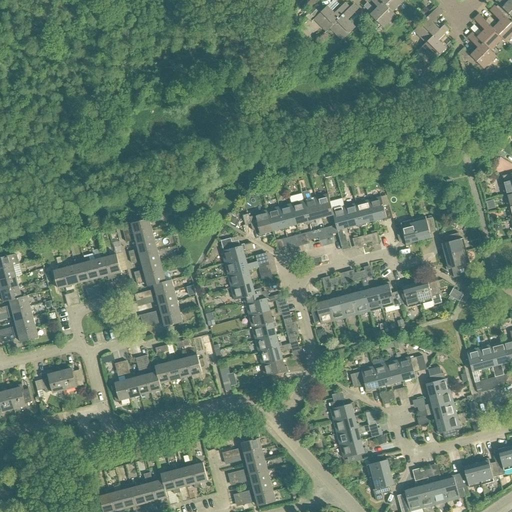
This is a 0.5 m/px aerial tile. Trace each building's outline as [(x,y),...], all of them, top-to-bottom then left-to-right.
[(380,0),(370,0),(378,8),(370,16),(384,29),(396,16),(393,13),(380,0)] [(380,0),(393,13),(405,0),(404,0),(380,0)] [(511,0),(510,0),(507,3),(504,0),(494,0),(497,3),(511,17),(511,0)] [(327,32),(330,29),(350,8),(345,3),(341,7),(335,14),(327,7),(314,20),(327,32)] [(309,13),(313,18),(322,9),(317,4),(309,13)] [(330,29),(342,41),(355,28),(348,20),(359,10),(354,5),(350,8),(330,29)] [(500,22),(493,29),(503,39),(502,39),(506,43),(511,36),(511,23),(495,6),(490,11),(500,22)] [(414,31),(426,44),(440,31),(439,30),(432,23),(443,13),(438,8),(414,31)] [(485,31),(477,38),(490,51),(491,51),(502,39),(503,39),(493,29),(479,15),(474,20),(485,31)] [(426,44),(420,49),(433,62),(446,49),(439,41),(449,31),(444,26),(439,30),(440,31),(426,44)] [(477,38),(473,33),(467,38),(478,48),(471,56),(484,69),(497,57),(491,51),(490,51),(477,38)] [(461,55),(465,58),(468,54),(463,49),(459,53),(461,55)] [(322,170),(324,176),(325,176),(325,178),(334,177),(332,168),(322,170)] [(502,183),(505,196),(511,193),(511,173),(502,176),(504,182),(502,183)] [(330,219),(334,218),(332,210),(328,195),(316,198),(321,219),(329,217),(330,219)] [(381,197),(369,201),(374,221),(382,219),(382,222),(393,219),(390,205),(384,207),(381,197)] [(314,221),(321,219),(316,198),(304,201),(310,224),(314,223),(314,221)] [(305,225),(310,224),(304,201),(292,204),(297,225),(305,223),(305,225)] [(369,201),(356,204),(362,227),(367,226),(366,223),(374,221),(369,201)] [(289,227),(297,225),(292,204),(279,208),(285,231),(290,229),(289,227)] [(356,204),(344,207),(350,228),(357,226),(358,228),(362,227),(356,204)] [(338,233),(342,250),(349,249),(346,237),(344,237),(342,230),(350,228),(344,207),(332,210),(334,218),(336,226),(338,233)] [(281,232),(285,231),(279,208),(267,211),(273,232),(280,229),(281,232)] [(265,234),(273,232),(267,211),(255,214),(255,216),(251,217),(250,214),(244,216),(247,225),(251,224),(253,231),(259,230),(261,237),(266,236),(265,234)] [(231,216),(228,221),(235,225),(238,220),(231,216)] [(426,217),(413,220),(419,241),(426,239),(427,241),(432,240),(430,233),(436,232),(432,218),(426,220),(426,217)] [(131,224),(134,235),(152,230),(149,219),(131,224)] [(419,241),(413,220),(401,224),(402,227),(396,229),(399,243),(405,241),(407,247),(412,245),(411,243),(419,241)] [(134,235),(137,245),(155,240),(152,230),(134,235)] [(443,249),(445,257),(466,251),(463,239),(460,239),(459,233),(445,237),(447,243),(440,245),(441,250),(443,249)] [(222,252),(225,264),(246,259),(244,251),(246,250),(245,246),(240,247),(238,241),(232,243),(231,239),(221,241),(224,251),(222,252)] [(137,245),(140,255),(158,251),(155,240),(137,245)] [(140,255),(142,266),(161,261),(158,251),(140,255)] [(466,251),(445,257),(447,264),(445,265),(446,270),(452,268),(454,278),(466,275),(468,274),(466,265),(469,264),(466,251)] [(110,252),(105,253),(112,280),(115,279),(114,275),(122,273),(117,255),(111,256),(110,252)] [(101,259),(96,260),(100,278),(108,276),(109,280),(112,280),(105,253),(100,254),(101,259)] [(0,270),(14,267),(14,266),(20,265),(17,256),(15,255),(11,256),(0,258),(0,270)] [(89,257),(84,259),(91,285),(94,284),(93,280),(100,278),(96,260),(90,262),(89,257)] [(70,291),(63,264),(61,258),(57,259),(58,265),(59,270),(54,271),(58,289),(66,287),(67,291),(70,291)] [(80,264),(75,266),(79,284),(87,282),(88,286),(91,285),(84,259),(79,260),(80,264)] [(225,264),(228,276),(251,270),(259,268),(258,268),(266,266),(269,266),(268,260),(248,266),(246,259),(225,264)] [(142,266),(145,276),(163,272),(161,261),(142,266)] [(68,263),(63,264),(70,291),(73,290),(72,286),(79,284),(75,266),(69,267),(68,263)] [(0,281),(17,277),(14,267),(0,270),(0,281)] [(228,276),(231,288),(252,283),(250,275),(252,275),(251,270),(228,276)] [(364,289),(370,312),(383,309),(377,288),(369,290),(368,287),(366,286),(368,283),(365,271),(360,272),(362,280),(364,289)] [(148,287),(154,286),(154,285),(166,282),(163,272),(145,276),(148,287)] [(455,281),(461,284),(466,275),(454,278),(455,281)] [(0,281),(0,287),(1,292),(19,288),(17,277),(0,281)] [(415,284),(421,305),(424,304),(424,306),(426,307),(434,305),(434,306),(442,303),(436,282),(428,284),(427,278),(422,280),(423,282),(415,284)] [(154,286),(157,296),(175,291),(172,280),(166,282),(154,285),(154,286)] [(401,306),(398,292),(392,294),(389,282),(384,284),(385,286),(377,288),(383,309),(385,308),(387,313),(400,309),(399,306),(401,306)] [(244,298),(246,304),(259,301),(256,290),(254,291),(252,283),(231,288),(235,301),(244,298)] [(88,287),(91,298),(104,295),(101,284),(88,287)] [(398,292),(401,306),(407,304),(408,308),(421,305),(415,284),(407,286),(407,284),(402,285),(403,290),(398,292)] [(4,303),(10,301),(22,298),(22,297),(19,288),(1,292),(4,303)] [(360,292),(353,294),(358,315),(370,312),(364,289),(360,290),(360,292)] [(449,296),(459,302),(464,295),(453,289),(449,296)] [(67,293),(70,304),(83,301),(80,290),(67,293)] [(157,296),(159,306),(177,301),(175,291),(157,296)] [(344,294),(340,295),(346,318),(358,315),(353,294),(345,296),(344,294)] [(246,304),(249,317),(270,311),(268,304),(283,300),(282,295),(259,301),(246,304)] [(336,299),(328,301),(334,322),(346,318),(340,295),(335,296),(336,299)] [(0,308),(0,315),(31,307),(28,296),(22,297),(22,298),(10,301),(11,306),(0,308)] [(159,306),(162,317),(180,312),(177,301),(159,306)] [(334,322),(328,301),(320,303),(320,301),(315,302),(317,309),(311,311),(315,325),(321,323),(321,325),(334,322)] [(0,320),(14,317),(15,322),(34,317),(31,307),(0,315),(0,320)] [(249,317),(252,329),(275,323),(274,318),(272,319),(270,311),(249,317)] [(180,312),(162,317),(165,327),(183,323),(180,312)] [(0,330),(0,337),(36,328),(34,317),(15,322),(17,326),(0,330)] [(397,321),(399,329),(406,327),(404,319),(397,321)] [(252,329),(256,341),(276,335),(274,328),(277,327),(275,323),(252,329)] [(36,328),(0,337),(0,343),(20,338),(21,343),(39,338),(36,328)] [(317,331),(319,339),(327,337),(325,329),(317,331)] [(256,341),(259,353),(282,347),(281,343),(278,343),(276,335),(256,341)] [(504,342),(491,345),(502,384),(507,383),(504,375),(501,365),(509,363),(504,342)] [(259,353),(262,365),(283,360),(281,352),(283,351),(283,352),(299,348),(298,343),(290,345),(282,347),(259,353)] [(424,352),(429,354),(431,348),(421,344),(419,349),(424,351),(424,352)] [(491,345),(479,348),(485,369),(492,367),(495,378),(497,385),(502,384),(491,345)] [(485,369),(479,348),(467,352),(477,391),(482,389),(480,382),(477,371),(485,369)] [(198,355),(187,358),(192,376),(202,373),(198,355)] [(147,356),(142,357),(145,371),(151,369),(147,356)] [(410,357),(398,361),(403,381),(411,379),(412,382),(416,380),(414,373),(420,371),(418,363),(425,361),(423,356),(411,359),(410,357)] [(145,371),(142,357),(136,359),(140,372),(145,371)] [(187,358),(176,361),(181,379),(192,376),(187,358)] [(283,360),(262,365),(265,377),(259,379),(261,386),(285,379),(283,373),(288,371),(287,367),(285,367),(283,360)] [(127,361),(121,363),(125,376),(130,375),(127,361)] [(176,361),(166,364),(171,382),(181,379),(176,361)] [(398,361),(386,364),(392,387),(396,386),(396,383),(403,381),(398,361)] [(125,376),(121,363),(115,364),(119,378),(125,376)] [(155,366),(157,372),(160,384),(171,382),(166,364),(155,366)] [(386,364),(373,367),(379,388),(387,386),(387,388),(392,387),(386,364)] [(67,370),(60,372),(65,391),(84,386),(80,371),(75,372),(73,366),(67,367),(67,370)] [(379,388),(373,367),(361,370),(362,372),(350,375),(353,386),(358,384),(359,387),(365,386),(367,393),(372,392),(371,390),(379,388)] [(231,390),(227,374),(229,374),(228,368),(220,370),(226,391),(231,390)] [(65,391),(60,372),(53,374),(52,371),(46,373),(47,379),(42,380),(46,393),(53,391),(53,394),(65,391)] [(157,372),(146,375),(151,393),(162,390),(160,384),(157,372)] [(428,389),(430,397),(450,391),(447,379),(445,379),(444,373),(439,374),(430,377),(432,383),(424,385),(425,390),(428,389)] [(146,375),(136,378),(141,396),(151,393),(146,375)] [(136,378),(126,380),(130,399),(141,396),(136,378)] [(130,399),(126,380),(115,383),(120,401),(130,399)] [(17,389),(9,391),(14,410),(26,406),(25,404),(32,402),(29,389),(24,391),(22,385),(16,386),(17,389)] [(14,410),(9,391),(2,392),(1,390),(0,390),(0,410),(2,410),(3,413),(14,410)] [(429,405),(431,410),(454,403),(450,391),(430,397),(432,404),(429,405)] [(330,410),(334,422),(355,417),(353,409),(355,408),(354,404),(346,406),(345,400),(331,403),(332,409),(330,410)] [(434,413),(436,421),(457,416),(454,403),(431,410),(432,414),(434,413)] [(457,416),(436,421),(438,429),(436,429),(437,434),(443,433),(444,439),(458,435),(456,429),(460,428),(457,416)] [(334,422),(337,434),(360,428),(359,424),(357,424),(355,417),(334,422)] [(337,434),(340,447),(361,441),(359,435),(371,432),(370,431),(378,429),(377,424),(369,426),(360,428),(337,434)] [(259,436),(257,428),(244,431),(246,439),(259,436)] [(241,443),(244,454),(262,450),(259,439),(241,443)] [(361,441),(340,447),(344,459),(347,458),(349,464),(363,460),(361,454),(367,453),(365,448),(363,449),(361,441)] [(494,456),(495,462),(496,462),(499,476),(505,475),(504,471),(511,468),(511,451),(511,447),(503,449),(502,446),(498,448),(500,455),(494,456)] [(244,454),(247,465),(265,460),(262,450),(244,454)] [(366,466),(370,478),(391,473),(389,465),(391,464),(390,460),(384,461),(382,455),(369,459),(370,465),(366,466)] [(484,462),(476,464),(482,485),(494,482),(493,478),(499,476),(496,462),(495,462),(489,464),(488,458),(483,460),(484,462)] [(196,460),(191,461),(198,488),(202,487),(201,483),(208,481),(203,463),(197,465),(196,460)] [(247,465),(250,475),(268,471),(265,460),(247,465)] [(187,467),(182,469),(187,487),(194,485),(195,489),(198,488),(191,461),(186,463),(187,467)] [(465,473),(460,474),(463,488),(469,486),(469,488),(482,485),(476,464),(468,466),(468,464),(463,465),(465,473)] [(175,466),(170,467),(177,494),(181,493),(180,489),(187,487),(182,469),(177,470),(175,466)] [(161,474),(162,480),(163,480),(166,492),(173,490),(174,494),(177,494),(170,467),(165,468),(167,473),(161,474)] [(250,475),(252,486),(271,481),(268,471),(250,475)] [(391,473),(370,478),(373,490),(376,501),(382,499),(382,500),(383,500),(382,495),(391,492),(389,486),(396,484),(395,480),(393,480),(391,473)] [(449,479),(441,481),(447,502),(459,499),(457,490),(463,488),(460,474),(449,477),(449,479)] [(156,477),(151,478),(158,505),(161,504),(160,500),(168,498),(166,492),(163,480),(162,480),(157,481),(156,477)] [(147,484),(141,486),(146,504),(154,502),(155,506),(158,505),(151,478),(146,480),(147,484)] [(252,486),(255,496),(273,492),(271,481),(252,486)] [(433,481),(429,482),(435,505),(447,502),(441,481),(434,483),(433,481)] [(135,482),(130,484),(137,510),(140,510),(139,505),(146,504),(141,486),(136,487),(135,482)] [(425,486),(417,488),(423,509),(435,505),(429,482),(424,484),(425,486)] [(126,489),(120,491),(125,509),(133,507),(134,511),(137,510),(130,484),(125,485),(126,489)] [(114,488),(109,489),(115,511),(118,511),(119,511),(125,509),(120,491),(115,492),(114,488)] [(423,509),(417,488),(409,490),(409,488),(404,489),(405,494),(397,496),(401,511),(410,511),(411,511),(423,509)] [(115,511),(109,489),(104,491),(105,495),(100,496),(103,511),(115,511)] [(273,492),(255,496),(258,507),(276,502),(273,492)]
